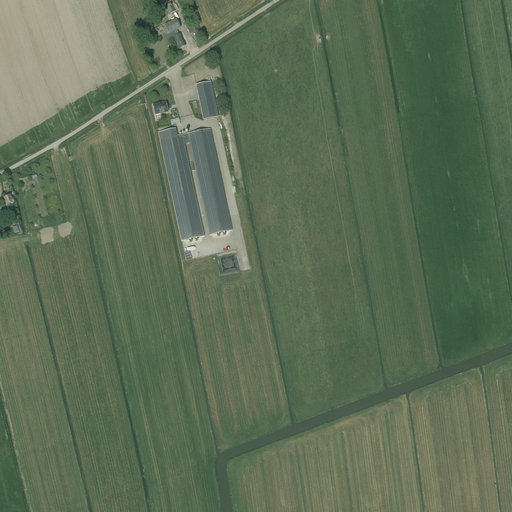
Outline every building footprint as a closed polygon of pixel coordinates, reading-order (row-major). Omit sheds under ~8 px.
[(175,5),(172,0),(157,0),(164,11),(166,10),(169,15),(179,10),(176,4),(175,5)] [(180,35),(179,35),(176,30),(180,28),(176,19),(164,25),(165,27),(162,28),(168,41),(173,38),(179,49),(185,46),(180,35)] [(187,29),(190,35),(196,32),(193,26),(187,29)] [(196,86),(203,120),(218,117),(210,83),(196,86)] [(155,115),(168,112),(166,102),(153,105),(155,115)] [(158,132),(182,242),(204,237),(183,141),(189,140),(210,236),(232,231),(210,129),(177,137),(176,129),(158,132)] [(14,204),(14,203),(13,200),(12,201),(11,196),(4,198),(6,205),(8,214),(14,212),(12,205),(14,204)]
